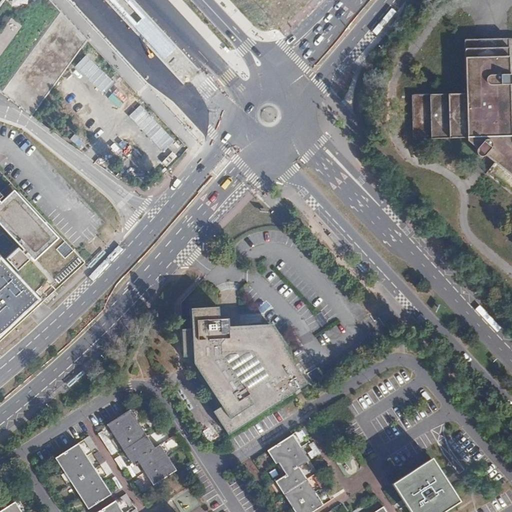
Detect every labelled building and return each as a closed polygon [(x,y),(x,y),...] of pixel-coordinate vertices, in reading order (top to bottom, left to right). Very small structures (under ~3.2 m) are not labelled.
[(0,0),(0,92),(28,112),(86,38),(50,0),(0,0)] [(170,54),(178,46),(135,0),(105,0),(163,61),(170,54)] [(511,134),(511,136),(505,132),(504,85),(511,85),(511,75),(510,75),(509,39),(508,39),(507,39),(507,45),(502,45),(502,39),(489,39),(489,41),(484,41),(484,39),(475,40),(464,40),(464,94),(411,94),(412,114),(412,120),(413,140),(484,138),(476,150),(476,153),(478,157),(484,157),(494,145),(502,145),(505,149),(493,164),(485,174),(511,194),(511,134)] [(0,342),(85,263),(75,251),(11,183),(0,192),(0,342)] [(247,336),(231,337),(230,326),(230,318),(221,318),(220,307),(192,308),(193,328),(194,356),(195,362),(198,368),(222,406),(237,429),(308,383),(285,347),(279,338),(276,339),(275,338),(273,336),(270,334),(268,332),(266,332),(264,331),(262,330),(260,331),(258,331),(256,331),(254,332),(252,333),(250,334),(247,336)] [(276,339),(279,338),(285,347),(287,345),(273,324),(230,326),(231,337),(247,336),(250,334),(252,333),(254,332),(256,331),(258,331),(260,331),(262,330),(264,331),(266,332),(268,332),(270,334),(273,336),(275,338),(276,339)] [(185,356),(194,356),(193,328),(183,328),(185,356)] [(224,413),(219,417),(229,434),(237,429),(222,406),(220,407),(224,413)] [(224,413),(220,407),(215,411),(219,417),(224,413)] [(139,423),(130,410),(109,423),(117,436),(126,448),(134,462),(139,459),(146,470),(155,484),(175,470),(168,459),(159,445),(155,448),(147,436),(139,423)] [(217,423),(207,429),(211,436),(221,430),(217,423)] [(307,437),(308,439),(312,437),(305,426),(296,432),(301,441),(307,437)] [(105,428),(99,432),(113,454),(119,450),(112,440),(105,428)] [(301,446),(294,434),(270,449),(278,461),(280,460),(288,473),(278,479),(287,492),(295,505),(299,511),(312,511),(324,505),(307,479),(299,466),(307,461),(310,459),(301,446)] [(92,449),(97,446),(90,436),(85,439),(92,449)] [(308,451),(312,458),(320,453),(321,452),(314,440),(310,442),(313,448),(308,451)] [(87,456),(79,443),(57,457),(66,470),(74,483),(82,495),(90,508),(111,494),(109,491),(103,482),(95,469),(87,456)] [(100,451),(95,454),(102,465),(104,463),(110,474),(113,472),(100,451)] [(121,454),(116,458),(123,469),(127,466),(133,476),(137,474),(132,467),(134,466),(133,463),(132,462),(128,465),(121,454)] [(412,511),(444,511),(461,502),(451,485),(448,481),(434,458),(395,482),(394,483),(403,498),(407,504),(412,511)] [(316,470),(310,459),(307,461),(314,471),(316,470)] [(317,476),(330,497),(333,496),(319,474),(317,476)] [(118,485),(109,491),(111,494),(123,487),(116,476),(113,478),(118,485)] [(136,481),(143,491),(148,488),(146,485),(144,486),(140,478),(136,481)] [(19,500),(22,505),(33,498),(30,493),(19,500)] [(134,504),(132,501),(127,494),(120,499),(122,503),(127,500),(131,506),(134,504)] [(358,511),(367,507),(377,500),(375,497),(354,511),(358,511)] [(122,511),(115,501),(98,511),(122,511)]
